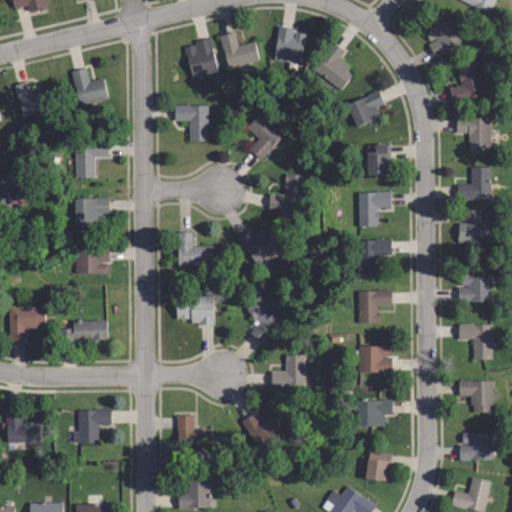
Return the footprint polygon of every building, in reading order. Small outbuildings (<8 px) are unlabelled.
[(26,12),(24,4),(12,7),(10,0),(43,0),(45,8),(26,12)] [(494,0),(488,13),(462,0),(494,0)] [(436,57),(428,44),(437,39),(436,37),(429,41),(425,32),(451,17),(464,40),(444,51),(445,52),(436,57)] [(300,62),(273,58),(279,25),(294,27),(292,37),(295,37),(296,32),(305,33),(300,62)] [(227,67),(220,34),(234,31),(237,45),(253,41),(257,59),(227,67)] [(193,76),(185,47),(195,44),(196,51),(198,50),(195,41),(209,38),(218,69),(193,76)] [(352,75),(341,90),(313,69),(332,42),(344,51),(340,57),(350,64),(346,70),(352,75)] [(452,104),(448,89),(462,85),(461,82),(459,83),(457,75),(459,74),(458,68),(475,63),(484,95),(452,104)] [(79,104),(69,69),(81,66),(82,68),(85,67),(89,82),(102,78),(108,96),(79,104)] [(22,116),(14,85),(29,81),(33,95),(49,91),(53,108),(22,116)] [(356,127),(347,105),(368,96),(368,95),(378,90),(384,105),(376,109),(380,117),(356,127)] [(207,141),(188,141),(188,120),(173,120),(173,104),(207,104),(207,141)] [(259,159),(249,149),(258,139),(246,128),(259,113),(282,135),(259,159)] [(469,153),(468,132),(456,132),(455,117),(489,117),(489,153),(469,153)] [(74,178),(74,141),(106,140),(106,158),(93,158),(93,177),(74,178)] [(367,174),(366,145),(376,145),(376,143),(387,143),(387,145),(389,145),(390,174),(367,174)] [(490,197),(458,198),(458,183),(472,183),(472,166),(490,166),(490,197)] [(4,209),(0,206),(0,180),(6,171),(21,181),(4,209)] [(301,209),(268,206),(269,193),(280,194),(282,173),(303,174),(301,209)] [(377,227),(357,227),(357,193),(390,193),(390,208),(377,208),(377,227)] [(100,225),(77,224),(77,199),(110,199),(110,213),(100,213),(100,225)] [(491,241),(458,241),(458,235),(459,235),(459,222),(465,222),(465,210),(482,210),(482,222),(491,222),(491,241)] [(257,265),(237,238),(248,230),(256,241),(257,240),(252,234),(262,226),(279,249),(257,265)] [(178,264),(177,231),(192,231),(192,247),(212,246),(213,263),(178,264)] [(358,274),(357,239),(390,238),(391,253),(376,254),(376,263),(378,263),(378,274),(358,274)] [(105,273),(74,274),(74,247),(108,246),(108,261),(99,261),(99,264),(105,264),(105,273)] [(457,301),(456,285),(461,285),(461,273),(491,272),(492,300),(457,301)] [(357,322),(357,290),(390,289),(390,304),(376,304),(376,313),(379,313),(379,322),(357,322)] [(261,341),(249,329),(259,319),(245,306),(260,292),(285,318),(261,341)] [(213,321),(199,321),(199,319),(191,320),(191,316),(177,316),(177,294),(214,294),(213,321)] [(10,341),(9,307),(46,306),(46,326),(36,326),(36,328),(25,329),(26,340),(10,341)] [(59,341),(59,326),(73,325),(73,319),(107,318),(107,335),(97,336),(97,339),(90,339),(90,336),(74,337),(74,340),(59,341)] [(491,359),(472,359),(472,339),(458,339),(458,323),(491,323),(491,359)] [(359,374),(358,344),(389,343),(390,355),(392,355),(393,372),(359,374)] [(270,386),(270,371),(285,371),(285,354),(303,354),(303,386),(270,386)] [(493,412),(472,412),(472,395),(460,395),(460,379),(493,380),(493,412)] [(359,427),(358,400),(393,399),(393,414),(384,414),(385,426),(359,427)] [(41,440),(7,440),(7,407),(21,407),(21,420),(25,420),(25,419),(33,419),(33,420),(41,420),(41,440)] [(96,422),(96,440),(73,440),(73,430),(78,430),(78,407),(111,407),(111,422),(96,422)] [(258,445),(241,418),(254,410),(259,417),(271,409),(283,428),(258,445)] [(178,444),(177,413),(193,412),(194,428),(196,428),(196,426),(205,425),(205,427),(211,427),(212,443),(178,444)] [(458,460),(458,447),(469,447),(469,444),(462,444),(462,433),(492,433),(492,460),(458,460)] [(389,483),(372,481),(373,479),(366,478),(369,451),(391,453),(389,483)] [(210,505),(179,505),(179,491),(186,491),(186,475),(210,475),(210,505)] [(484,511),(451,504),(454,490),(468,493),(472,477),(491,482),(484,511)] [(352,511),(330,511),(332,510),(323,504),(334,488),(343,494),(347,487),(376,506),(372,511),(357,511),(354,510),(352,511)] [(75,511),(75,503),(110,502),(110,511),(75,511)] [(61,511),(62,503),(25,504),(25,511),(61,511)]
